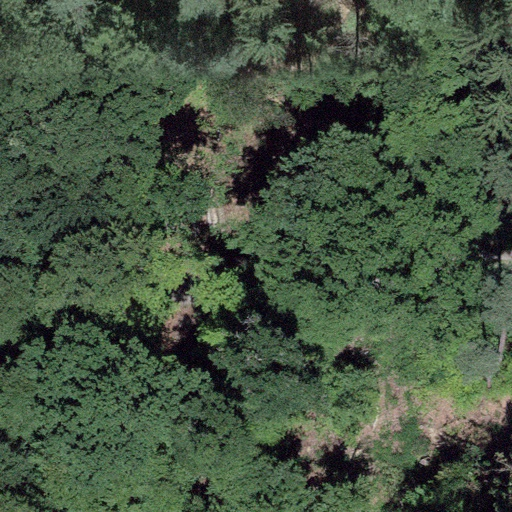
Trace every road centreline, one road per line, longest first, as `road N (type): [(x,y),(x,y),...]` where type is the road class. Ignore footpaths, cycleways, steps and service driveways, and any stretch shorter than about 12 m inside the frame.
road 1 (track): [(0,287),(168,290),(511,264)]
road 2 (track): [(0,90),(177,56),(297,0)]
